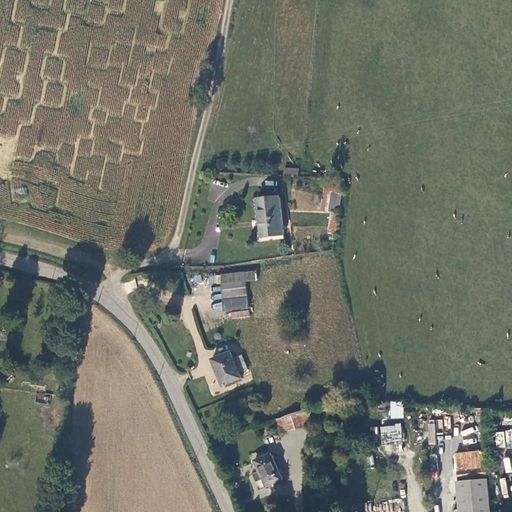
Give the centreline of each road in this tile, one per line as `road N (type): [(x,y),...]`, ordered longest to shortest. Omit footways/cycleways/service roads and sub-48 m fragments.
road 1 (tertiary): [(229,511),(137,327),(99,294),(0,257)]
road 2 (track): [(230,0),(168,256)]
